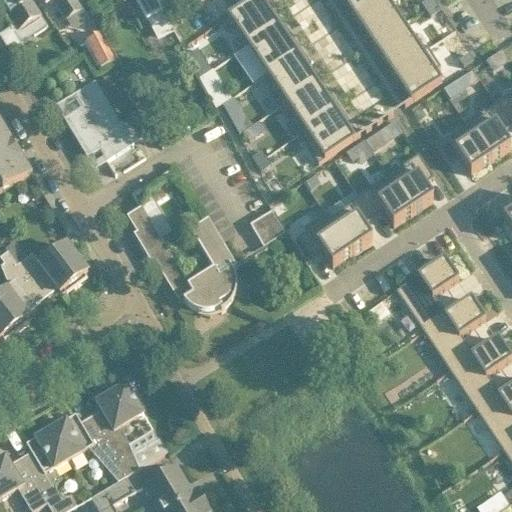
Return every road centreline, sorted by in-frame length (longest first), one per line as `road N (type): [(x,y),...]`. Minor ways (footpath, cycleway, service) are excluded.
road 1 (residential): [(134,298),(0,76)]
road 2 (residential): [(257,511),(150,329)]
road 3 (residential): [(454,215),(329,298)]
